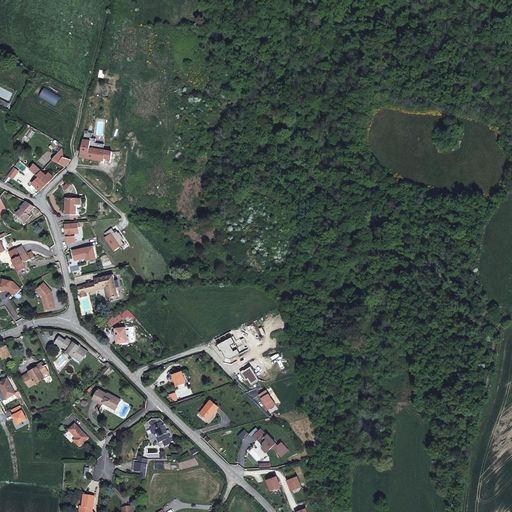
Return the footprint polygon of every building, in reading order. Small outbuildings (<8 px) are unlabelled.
[(50,90),(45,100),(61,109),(67,98),(50,90)] [(105,160),(112,161),(113,152),(91,148),(92,140),(83,139),(81,154),(80,156),(88,158),(88,161),(105,163),(105,160)] [(64,152),(64,149),(63,149),(63,150),(53,160),(61,165),(65,158),(64,152)] [(61,165),(66,168),(68,167),(71,161),(65,158),(61,165)] [(42,171),(33,165),(32,167),(31,170),(37,175),(42,171)] [(41,178),(48,184),(55,178),(50,174),(48,176),(42,171),(37,175),(41,178)] [(33,184),(40,191),(48,184),(41,178),(33,184)] [(68,184),(62,189),(65,192),(70,187),(68,184)] [(69,198),(68,213),(78,213),(78,198),(69,198)] [(29,211),(35,205),(27,200),(22,204),(23,206),(17,212),(25,221),(32,213),(29,211)] [(80,223),(65,224),(68,234),(69,233),(71,244),(79,242),(78,236),(77,233),(81,233),(80,223)] [(118,229),(111,232),(113,236),(111,237),(117,250),(129,246),(126,241),(129,240),(123,232),(121,233),(118,229)] [(13,260),(21,256),(26,253),(21,244),(8,251),(13,260)] [(95,246),(75,251),(78,260),(88,257),(89,260),(99,257),(95,246)] [(26,253),(21,256),(24,262),(29,259),(31,258),(28,254),(27,255),(26,253)] [(17,266),(19,271),(26,267),(24,262),(21,256),(13,260),(17,266)] [(116,281),(115,275),(96,279),(97,282),(98,288),(110,286),(112,296),(119,295),(118,287),(121,286),(120,280),(116,281)] [(1,280),(0,280),(0,291),(0,289),(4,289),(9,289),(15,296),(22,289),(13,280),(1,280)] [(44,281),(36,288),(43,295),(46,308),(56,306),(52,289),(44,281)] [(83,286),(84,294),(97,291),(95,282),(87,284),(88,285),(83,286)] [(97,291),(107,289),(110,297),(112,296),(110,286),(98,288),(97,282),(95,282),(97,291)] [(122,318),(117,313),(111,318),(107,323),(112,328),(122,318)] [(116,328),(118,343),(128,342),(126,328),(116,328)] [(54,343),(61,348),(62,346),(65,348),(64,350),(72,355),(73,354),(82,360),(88,353),(84,350),(85,348),(72,338),(71,340),(68,338),(67,339),(66,342),(58,337),(54,343)] [(227,358),(233,360),(242,355),(240,350),(236,352),(233,347),(237,345),(234,338),(219,345),(222,351),(223,351),(227,358)] [(12,354),(6,344),(0,347),(0,352),(3,358),(12,354)] [(30,371),(30,372),(24,375),(29,385),(43,378),(41,374),(48,371),(44,362),(37,365),(37,367),(30,371)] [(172,375),(173,377),(176,386),(178,385),(186,382),(182,371),(172,375)] [(6,376),(0,379),(0,385),(6,395),(14,390),(6,376)] [(266,389),(258,393),(269,411),(276,406),(266,389)] [(108,414),(112,409),(113,411),(118,406),(109,396),(107,398),(99,391),(91,399),(99,407),(100,406),(102,404),(105,408),(103,409),(108,414)] [(212,412),(217,406),(209,399),(198,412),(204,417),(210,411),(212,412)] [(166,424),(160,420),(152,423),(150,427),(152,427),(151,430),(152,434),(155,435),(157,434),(158,437),(156,438),(158,443),(162,441),(164,447),(169,445),(169,444),(173,442),(171,438),(172,438),(170,433),(167,434),(164,427),(166,424)] [(75,424),(69,430),(75,437),(73,439),(78,446),(88,438),(75,424)] [(259,426),(251,433),(260,442),(261,440),(263,442),(259,446),(264,451),(270,444),(279,454),(287,447),(280,439),(276,443),(266,432),(264,433),(259,426)] [(137,471),(148,473),(150,460),(146,459),(147,458),(142,457),(140,464),(138,464),(137,471)] [(271,489),(280,485),(277,476),(268,479),(271,489)] [(297,476),(288,480),(292,489),(300,486),(297,476)] [(95,498),(92,498),(91,500),(83,499),(82,508),(80,508),(79,511),(91,511),(92,509),(93,509),(95,498)]
